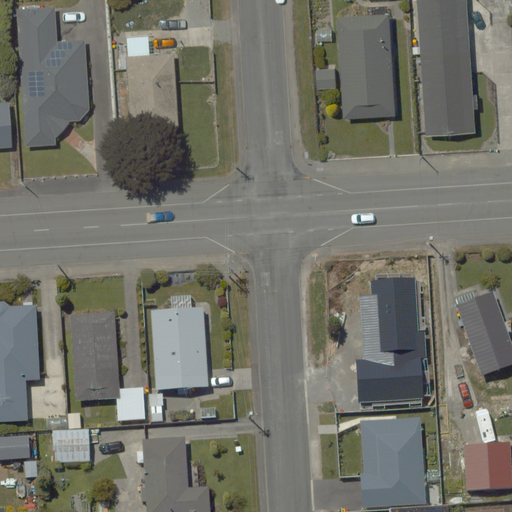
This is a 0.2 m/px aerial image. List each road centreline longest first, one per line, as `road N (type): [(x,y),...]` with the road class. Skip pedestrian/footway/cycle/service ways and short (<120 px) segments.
road 1 (residential): [(276,216),(293,511)]
road 2 (tertiary): [(0,232),(276,216)]
road 3 (tertiary): [(276,216),(511,201)]
road 4 (residential): [(263,0),(276,216)]
